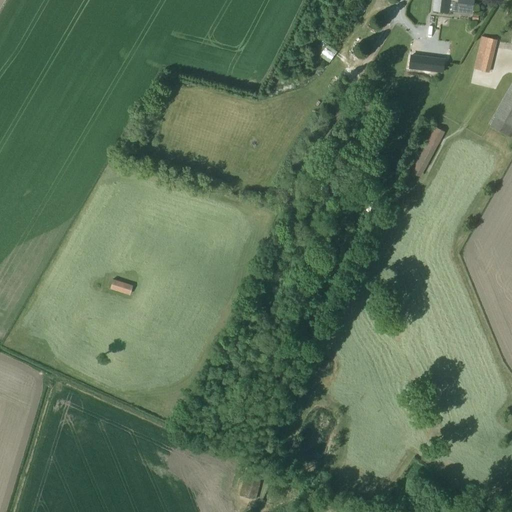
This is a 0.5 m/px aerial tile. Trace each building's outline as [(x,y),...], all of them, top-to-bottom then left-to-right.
[(458,11),(459,2),(474,4),(474,0),(433,0),(433,10),(449,12),(449,10),(458,11)] [(473,68),(490,71),(497,39),(480,36),(473,68)] [(410,55),(408,70),(431,73),(433,58),(410,55)] [(511,83),(494,116),(489,124),(511,136),(511,133),(511,83)] [(407,170),(421,177),(445,131),(432,124),(407,170)] [(109,288),(129,295),(132,285),(112,279),(109,288)] [(253,473),(246,472),(240,495),(256,499),(261,481),(251,478),(253,473)]
